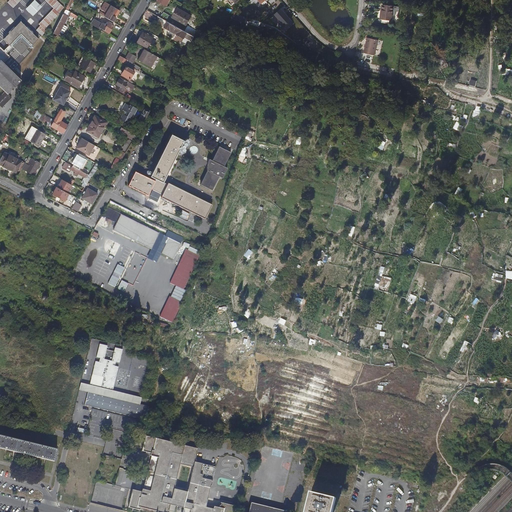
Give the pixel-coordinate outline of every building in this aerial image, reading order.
[(42,7),(35,0),(34,0),(26,9),(33,16),(42,7)] [(45,0),(54,9),(39,24),(40,26),(36,30),(42,35),(46,31),(45,29),(60,14),(59,13),(64,7),(56,0),(45,0)] [(119,10),(106,3),(101,10),(105,12),(104,13),(106,14),(105,17),(113,22),(116,18),(112,16),(113,14),(117,16),(120,11),(119,10)] [(132,13),(121,7),(119,10),(120,11),(124,14),(130,17),(132,13)] [(396,27),(399,9),(386,7),(385,15),(378,14),(377,23),(396,27)] [(186,25),(191,16),(177,8),(172,17),(163,12),(160,18),(183,30),(186,25)] [(63,26),(68,17),(63,14),(53,33),(58,36),(60,32),(63,26)] [(183,30),(160,18),(159,17),(156,22),(170,30),(168,34),(173,38),(176,33),(184,38),(183,39),(190,43),(194,37),(183,30)] [(34,32),(28,26),(27,27),(21,21),(15,27),(14,26),(8,32),(9,33),(3,39),(9,45),(10,44),(13,46),(16,49),(21,44),(26,49),(28,47),(30,48),(32,49),(34,47),(34,46),(33,44),(39,38),(33,33),(34,32)] [(109,34),(114,25),(109,22),(107,25),(106,24),(105,25),(97,21),(94,26),(100,30),(100,29),(109,34)] [(198,31),(186,25),(183,30),(194,37),(198,31)] [(147,48),(153,38),(142,33),(137,42),(147,48)] [(374,56),(378,41),(367,38),(364,54),(374,56)] [(6,53),(13,46),(10,44),(9,45),(4,51),(6,53)] [(26,49),(21,44),(16,49),(21,54),(26,49)] [(0,67),(4,63),(10,57),(6,53),(4,51),(0,47),(0,67)] [(151,68),(157,57),(146,50),(142,56),(141,55),(138,61),(151,68)] [(132,63),(136,57),(129,52),(125,59),(132,63)] [(132,63),(125,59),(120,56),(118,60),(127,65),(135,69),(137,71),(140,67),(132,63)] [(90,73),(95,63),(86,58),(80,68),(90,73)] [(21,80),(4,63),(0,67),(0,86),(8,94),(12,90),(13,91),(14,89),(13,89),(21,80)] [(134,72),(134,71),(135,69),(127,65),(126,67),(121,75),(130,80),(134,72)] [(69,83),(73,75),(68,72),(64,80),(69,83)] [(83,80),(84,77),(75,72),(73,75),(69,83),(78,88),(83,80)] [(135,86),(120,78),(119,80),(119,79),(116,84),(118,86),(117,89),(120,91),(121,88),(124,89),(127,85),(134,89),(135,86)] [(63,105),(70,92),(60,86),(53,100),(63,105)] [(131,124),(137,109),(124,104),(122,111),(124,112),(121,120),(131,124)] [(141,127),(150,111),(145,108),(138,120),(141,121),(141,122),(140,122),(138,125),(141,127)] [(68,125),(60,121),(65,112),(60,110),(55,119),(51,126),(63,134),(68,125)] [(55,119),(42,112),(38,119),(51,126),(55,119)] [(98,137),(106,123),(95,116),(91,122),(93,123),(88,131),(98,137)] [(129,132),(121,127),(118,132),(125,136),(126,136),(129,138),(131,139),(133,140),(136,136),(129,132)] [(39,146),(46,134),(37,129),(30,141),(39,146)] [(169,169),(183,141),(171,135),(166,145),(157,164),(151,176),(154,178),(153,180),(155,181),(151,189),(162,194),(168,184),(162,182),(169,169)] [(89,155),(94,145),(82,138),(77,148),(89,155)] [(212,190),(219,176),(223,177),(228,167),(224,166),(231,151),(220,145),(213,160),(209,166),(207,165),(207,167),(208,170),(201,184),(212,190)] [(20,165),(22,161),(4,153),(0,162),(0,165),(17,173),(20,165)] [(81,168),(86,159),(85,158),(85,157),(79,153),(79,155),(76,153),(71,162),(74,164),(73,166),(79,169),(80,167),(81,168)] [(33,175),(40,164),(32,159),(28,166),(24,164),(22,169),(33,175)] [(79,169),(73,166),(66,162),(63,168),(70,172),(71,170),(77,172),(74,174),(78,176),(79,174),(85,177),(83,181),(87,183),(92,176),(89,175),(79,169)] [(92,176),(99,165),(96,163),(89,175),(92,176)] [(151,189),(155,181),(153,180),(135,172),(128,185),(148,195),(151,189)] [(212,204),(194,195),(168,183),(168,184),(162,194),(161,197),(187,210),(205,219),(212,204)] [(92,204),(98,194),(88,188),(82,198),(92,204)] [(60,197),(49,191),(47,195),(58,201),(60,197)] [(72,210),(74,206),(67,202),(64,207),(72,210)] [(160,234),(143,225),(133,220),(108,208),(104,217),(118,224),(114,231),(124,236),(152,250),(160,234)] [(168,238),(160,234),(152,250),(148,258),(156,262),(160,253),(168,238)] [(174,260),(182,245),(168,238),(160,253),(174,260)] [(200,256),(186,249),(170,283),(176,286),(184,289),(200,256)] [(184,289),(176,286),(171,296),(181,301),(186,290),(184,289)] [(182,302),(181,301),(171,296),(169,296),(160,316),(172,322),(182,302)] [(144,419),(147,405),(103,395),(105,389),(111,390),(116,366),(112,365),(113,360),(117,361),(120,347),(112,346),(109,359),(101,358),(104,344),(96,342),(93,356),(97,357),(96,361),(93,360),(88,385),(94,386),(92,393),(86,391),(83,404),(144,419)] [(419,370),(423,359),(418,357),(414,368),(419,370)] [(0,447),(54,461),(57,449),(0,435),(0,447)] [(221,503),(221,506),(220,505),(219,508),(205,505),(210,486),(211,486),(215,467),(195,462),(198,448),(145,435),(141,451),(150,453),(150,456),(151,456),(164,459),(162,466),(161,466),(160,473),(147,470),(146,475),(158,478),(157,485),(156,492),(142,489),(141,492),(132,489),(127,507),(139,510),(140,507),(157,511),(156,511),(167,511),(169,504),(183,508),(181,511),(234,511),(235,509),(233,509),(234,506),(221,503)] [(162,466),(164,459),(151,456),(147,470),(160,473),(161,466),(162,466)] [(157,485),(158,478),(146,475),(142,489),(156,492),(157,485)] [(329,511),(333,499),(312,494),(307,511),(329,511)] [(287,511),(288,511),(250,503),(248,511),(287,511)]
